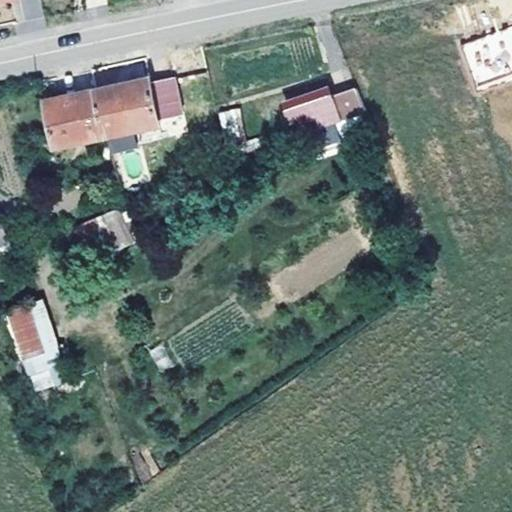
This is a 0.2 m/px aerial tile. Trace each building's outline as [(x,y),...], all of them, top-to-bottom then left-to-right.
[(511,26),(461,44),(476,89),(511,76),(511,26)] [(183,111),(175,76),(151,81),(159,116),(183,111)] [(159,116),(151,81),(150,77),(98,89),(109,131),(113,146),(139,140),(135,122),(159,116)] [(109,131),(98,89),(46,100),(58,145),(109,131)] [(296,137),(366,111),(358,90),(335,98),(334,94),(286,111),(296,137)] [(219,111),(224,139),(243,136),(239,108),(219,111)] [(83,262),(134,245),(122,208),(70,226),(83,262)] [(0,244),(11,241),(1,212),(0,212),(0,244)] [(46,300),(8,308),(26,392),(64,384),(46,300)] [(149,350),(160,372),(173,365),(163,344),(149,350)]
